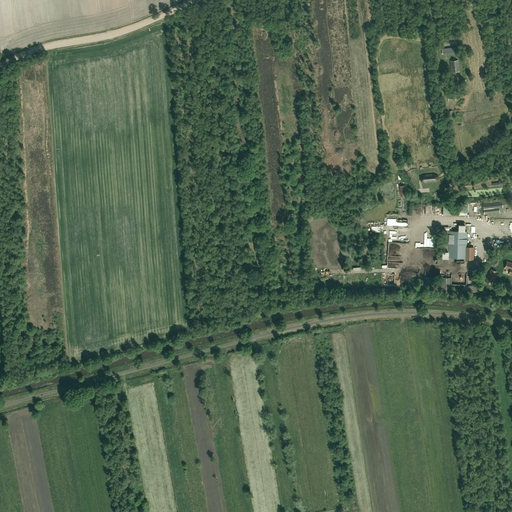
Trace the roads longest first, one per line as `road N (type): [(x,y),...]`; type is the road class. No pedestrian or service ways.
road 1 (track): [(0,406),(364,314),(511,323)]
road 2 (track): [(194,0),(123,29),(0,62)]
